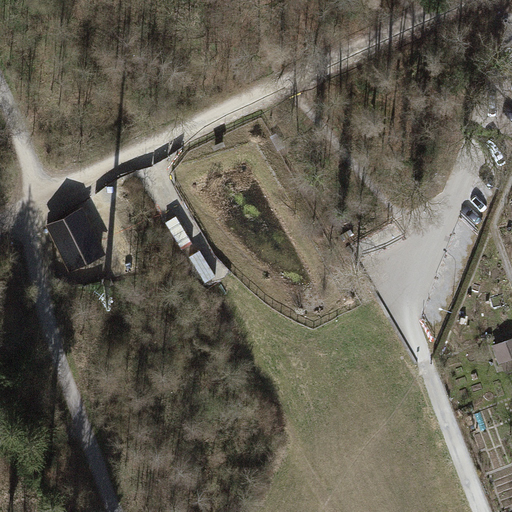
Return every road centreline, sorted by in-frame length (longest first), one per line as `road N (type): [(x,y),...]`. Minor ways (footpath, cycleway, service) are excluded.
road 1 (motorway): [(385,511),(116,0)]
road 2 (motorway): [(32,0),(132,218),(290,511)]
road 3 (track): [(36,207),(460,0)]
road 4 (track): [(115,511),(45,315),(33,248),(36,207)]
road 5 (track): [(478,511),(425,363)]
road 6 (track): [(36,207),(0,87)]
road 7 (track): [(143,151),(199,259)]
